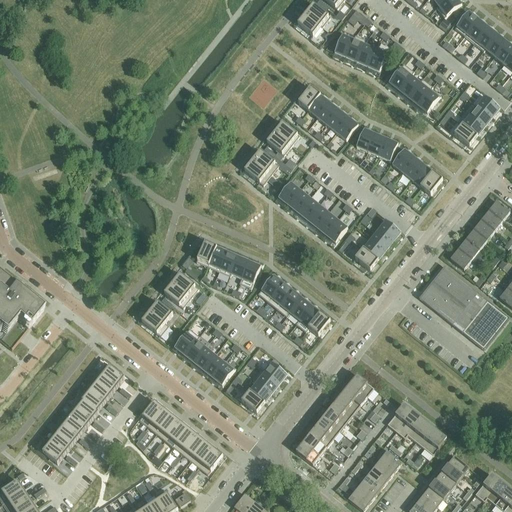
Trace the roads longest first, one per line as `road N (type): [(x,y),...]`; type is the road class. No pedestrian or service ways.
road 1 (residential): [(260,452),(483,173)]
road 2 (residential): [(159,374),(62,499),(22,465)]
road 3 (residential): [(260,452),(159,374)]
